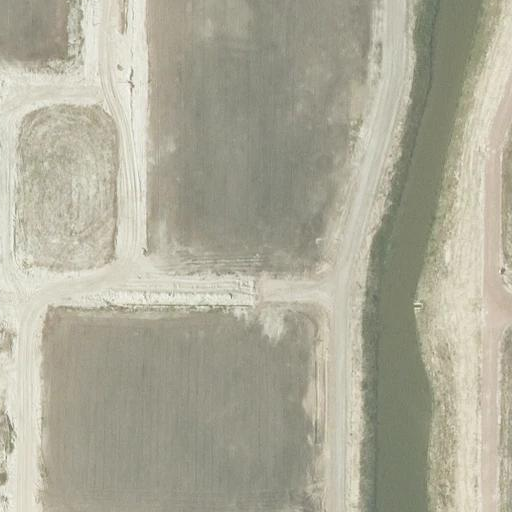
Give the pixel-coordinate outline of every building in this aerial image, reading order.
[(309,0),(310,14),(321,14),(321,43),(345,43),(345,48),(363,48),(363,43),(367,43),(367,28),(369,28),(369,13),(351,13),(351,7),(345,7),(344,0),(309,0)] [(12,2),(12,15),(24,16),(24,36),(23,36),(23,37),(67,37),(67,36),(67,15),(37,14),(37,2),(12,2)] [(159,19),(159,45),(213,45),(214,7),(171,7),(171,19),(159,19)] [(12,58),(11,72),(37,72),(37,60),(67,60),(67,37),(23,37),(23,58),(12,58)] [(159,45),(159,71),(171,71),(171,83),(213,83),(213,45),(159,45)] [(308,122),(322,123),(322,127),(338,127),(338,123),(356,123),(356,93),(340,92),(341,67),(310,67),(310,92),(308,92),(308,122)] [(158,105),(158,129),(214,129),(214,91),(174,91),(174,105),(158,105)] [(158,129),(158,153),(173,153),(173,167),(223,168),(223,152),(214,152),(214,129),(158,129)] [(291,164),(284,193),(334,206),(341,178),(324,173),(327,161),(300,154),(297,166),(291,164)] [(157,195),(157,222),(203,222),(203,198),(213,198),(213,182),(185,182),(185,195),(157,195)] [(52,338),(52,363),(65,363),(65,356),(87,356),(87,316),(64,316),(64,338),(52,338)] [(87,316),(87,356),(88,356),(88,355),(108,356),(109,317),(88,317),(88,316),(87,316)] [(109,317),(108,356),(130,356),(130,318),(109,317)] [(130,318),(130,356),(151,356),(152,317),(151,317),(151,318),(130,318)] [(152,317),(151,356),(173,356),(174,317),(152,317)] [(174,317),(173,356),(195,357),(195,318),(175,318),(175,317),(174,317)] [(195,318),(195,357),(215,357),(215,358),(216,358),(217,317),(216,317),(216,319),(195,318)] [(217,317),(216,358),(238,358),(238,365),(251,365),(252,340),(239,340),(239,318),(217,317)] [(263,350),(263,374),(281,374),(281,375),(313,375),(313,363),(317,363),(317,344),(313,344),(314,328),(282,327),(281,350),(263,350)] [(268,467),(268,507),(284,507),(284,511),(315,511),(316,491),(294,490),(294,468),(268,467)] [(55,487),(54,511),(81,511),(82,501),(94,501),(94,476),(81,476),(80,488),(55,487)] [(103,477),(103,502),(115,502),(115,511),(137,511),(138,489),(117,489),(117,477),(103,477)] [(138,489),(137,511),(160,511),(161,503),(173,503),(173,478),(160,478),(159,490),(138,489)] [(182,478),(181,503),(194,503),(193,511),(216,511),(217,490),(195,490),(195,478),(182,478)] [(217,490),(216,511),(238,511),(239,504),(251,504),(252,479),(238,478),(238,490),(217,490)]
